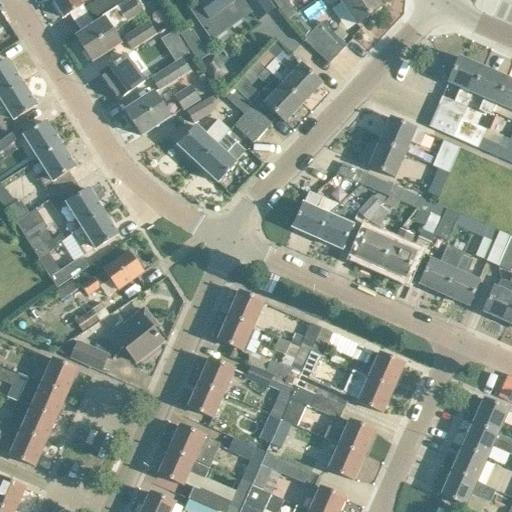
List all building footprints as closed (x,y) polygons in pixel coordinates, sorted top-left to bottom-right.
[(52,0),(64,18),(81,7),(84,5),(80,0),(52,0)] [(131,0),(119,9),(118,6),(102,16),(104,20),(76,37),(93,63),(122,44),(114,30),(126,22),(127,23),(143,12),(134,0),(131,0)] [(98,0),(86,8),(93,19),(122,0),(98,0)] [(244,17),(241,12),(231,0),(202,0),(199,3),(202,8),(194,14),(212,40),(244,17)] [(231,0),(241,12),(248,6),(258,20),(273,9),(266,0),(231,0)] [(297,14),(287,0),(273,0),(287,21),(297,14)] [(339,0),(357,26),(382,8),(376,0),(339,0)] [(313,31),(297,14),(287,21),(306,40),(304,41),(329,65),(347,46),(322,22),(313,31)] [(148,21),(125,36),(134,49),(136,48),(146,41),(157,34),(148,21)] [(379,25),(361,37),(371,50),(388,38),(379,25)] [(208,56),(203,48),(191,28),(180,35),(198,63),(208,56)] [(262,57),(258,61),(266,69),(283,85),(303,104),(322,85),(301,65),(292,75),(282,66),(275,59),(284,50),(276,42),(262,57)] [(126,76),(136,68),(127,56),(100,75),(119,101),(136,89),(126,76)] [(180,56),(165,67),(155,74),(151,77),(159,89),(188,68),(180,56)] [(449,82),(448,84),(460,89),(454,103),(466,108),(472,94),(473,94),(484,68),(459,58),(449,82)] [(251,104),(260,95),(250,86),(266,69),(258,61),(233,87),(251,104)] [(0,97),(22,84),(8,62),(0,66),(0,97)] [(484,68),(473,94),(484,99),(479,110),(492,116),(493,113),(496,105),(508,79),(484,68)] [(496,105),(493,113),(511,120),(511,80),(508,79),(496,105)] [(12,118),(14,121),(36,107),(22,84),(0,97),(0,140),(11,134),(4,123),(12,118)] [(283,85),(265,104),(271,110),(278,117),(285,124),(286,123),(303,104),(283,85)] [(191,86),(175,96),(184,108),(199,98),(191,86)] [(224,97),(243,115),(252,106),(233,88),(224,97)] [(155,92),(126,111),(142,137),(171,118),(155,92)] [(194,123),(217,111),(210,98),(187,110),(194,123)] [(439,105),(429,127),(453,138),(461,120),(463,116),(466,108),(454,103),(451,110),(439,105)] [(252,106),(243,115),(235,123),(255,141),(271,124),(252,106)] [(197,164),(215,145),(216,145),(230,130),(219,119),(205,135),(197,128),(179,147),(197,164)] [(379,143),(406,155),(411,143),(420,147),(426,134),(390,119),(379,143)] [(461,120),(453,138),(477,148),(482,137),(485,130),(461,120)] [(47,123),(25,137),(39,159),(61,145),(47,123)] [(11,134),(0,140),(0,184),(1,184),(0,182),(0,173),(21,159),(16,150),(21,147),(11,134)] [(511,135),(510,140),(502,159),(511,163),(511,135)] [(482,137),(477,148),(502,159),(510,140),(507,138),(502,136),(499,144),(491,141),(483,138),(482,137)] [(433,166),(438,168),(449,173),(460,148),(444,141),(433,166)] [(369,168),(387,176),(395,179),(406,155),(379,143),(369,168)] [(75,168),(61,145),(39,159),(47,172),(38,177),(45,188),(75,168)] [(221,150),(216,145),(215,145),(197,164),(218,184),(236,164),(221,150)] [(341,168),(338,175),(362,185),(367,175),(343,164),(341,168)] [(439,198),(449,173),(438,168),(427,193),(439,198)] [(367,175),(362,185),(389,197),(394,187),(381,181),(367,175)] [(17,221),(29,214),(20,199),(16,202),(1,184),(0,184),(0,201),(8,212),(10,210),(17,221)] [(67,204),(81,226),(103,213),(89,190),(67,204)] [(401,190),(397,200),(400,202),(414,208),(419,198),(401,190)] [(309,192),(293,229),(319,240),(330,216),(317,210),(322,198),(309,192)] [(373,195),(358,211),(368,222),(382,206),(382,205),(373,195)] [(417,209),(412,221),(424,226),(419,238),(432,243),(435,235),(446,210),(435,205),(424,200),(419,198),(414,208),(417,209)] [(382,206),(368,222),(381,228),(389,209),(382,206)] [(29,214),(17,221),(15,223),(39,259),(48,252),(65,239),(61,235),(53,241),(46,230),(48,228),(36,209),(29,214)] [(446,210),(435,235),(448,241),(454,226),(473,234),(478,224),(446,210)] [(118,236),(103,213),(81,226),(73,232),(71,234),(85,257),(96,250),(118,236)] [(319,240),(342,251),(353,226),(330,216),(319,240)] [(478,224),(473,234),(480,238),(483,239),(492,242),(485,260),(496,264),(508,237),(478,224)] [(393,244),(382,268),(405,279),(416,254),(407,250),(414,235),(400,229),(393,244)] [(382,268),(393,244),(367,233),(356,257),(382,268)] [(511,270),(511,238),(508,237),(496,264),(498,265),(498,266),(511,272),(511,270)] [(431,261),(420,285),(445,296),(463,256),(462,256),(463,252),(447,245),(439,264),(431,261)] [(118,290),(127,284),(143,272),(129,253),(104,271),(82,286),(88,296),(101,287),(107,296),(117,289),(118,290)] [(467,277),(473,261),(463,256),(445,296),(468,307),(479,282),(467,277)] [(89,268),(81,257),(50,277),(58,288),(89,268)] [(494,288),(483,313),(508,324),(511,315),(511,277),(510,283),(501,279),(496,289),(494,288)] [(56,292),(62,301),(78,289),(72,280),(56,292)] [(264,333),(275,308),(239,293),(229,317),(253,328),(261,332),(264,333)] [(76,321),(82,332),(99,320),(93,310),(76,321)] [(114,335),(136,363),(163,342),(153,330),(157,327),(144,311),(114,335)] [(256,343),(261,332),(253,328),(229,317),(218,341),(254,357),(260,344),(256,343)] [(311,324),(301,348),(313,353),(323,330),(311,324)] [(372,351),(323,330),(313,353),(322,357),(327,346),(367,363),(372,351)] [(55,351),(96,369),(101,371),(108,357),(71,340),(55,351)] [(298,387),(313,353),(301,348),(291,343),(285,359),(282,357),(279,364),(271,360),(266,373),(298,387)] [(352,395),(343,391),(313,378),(314,374),(322,357),(313,353),(298,387),(346,408),(351,397),(352,395)] [(393,390),(404,365),(380,354),(369,378),(369,379),(393,390)] [(236,371),(210,360),(199,384),(225,396),(236,371)] [(54,361),(43,384),(43,385),(66,396),(77,371),(54,361)] [(280,391),(270,415),(283,421),(298,387),(266,373),(251,366),(245,379),(268,389),(269,386),(280,391)] [(393,390),(369,379),(369,378),(353,370),(343,391),(352,395),(351,397),(359,401),(358,403),(383,414),(393,390)] [(56,419),(66,396),(43,385),(43,384),(28,378),(17,401),(33,409),(32,409),(56,419)] [(199,384),(188,408),(214,420),(225,396),(199,384)] [(346,408),(298,387),(283,421),(292,425),(297,427),(306,406),(333,418),(340,422),(342,418),(346,408)] [(484,400),(473,425),(498,435),(498,434),(508,411),(484,400)] [(56,419),(32,409),(22,433),(45,443),(56,419)] [(272,445),(283,421),(270,415),(264,427),(260,425),(257,432),(232,421),(226,435),(255,447),(267,453),(270,444),(272,445)] [(292,425),(283,421),(272,445),(281,449),(292,425)] [(329,428),(324,438),(341,446),(340,447),(364,457),(375,432),(356,424),(351,422),(345,435),(329,428)] [(498,435),(473,425),(463,448),(487,459),(492,447),(511,455),(511,452),(511,440),(498,434),(498,435)] [(180,427),(169,451),(209,468),(220,444),(180,427)] [(0,450),(12,456),(11,457),(35,467),(45,443),(22,433),(17,443),(5,438),(7,434),(0,430),(0,450)] [(253,487),(268,453),(267,453),(255,447),(255,448),(233,439),(228,451),(249,461),(240,482),(253,487)] [(317,460),(287,447),(281,459),(311,473),(317,460)] [(330,471),(353,481),(364,457),(340,447),(330,471)] [(463,448),(452,472),(477,483),(487,459),(463,448)] [(209,468),(169,451),(159,475),(184,487),(190,474),(204,480),(209,468)] [(268,453),(253,487),(271,495),(281,474),(317,490),(322,478),(311,473),(281,459),(268,453)] [(477,483),(452,472),(441,496),(466,507),(471,495),(490,504),(495,492),(476,484),(477,483)] [(0,507),(10,511),(14,511),(25,489),(1,479),(0,481),(0,507)] [(242,511),(253,487),(240,482),(231,504),(195,488),(190,501),(186,511),(189,511),(242,511)] [(278,511),(284,500),(271,495),(253,487),(242,511),(278,511)] [(321,489),(311,511),(339,511),(345,499),(321,489)] [(151,494),(142,511),(173,511),(176,505),(151,494)]
